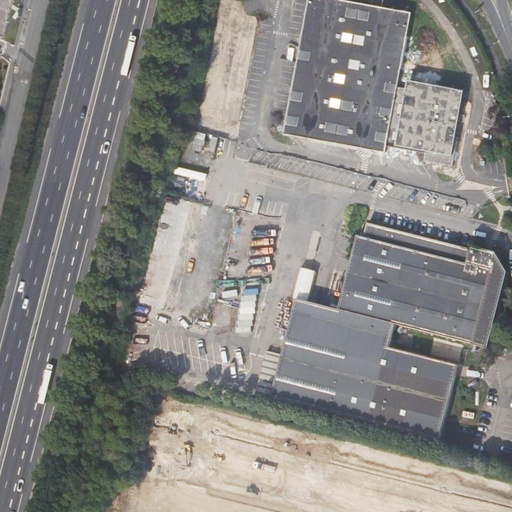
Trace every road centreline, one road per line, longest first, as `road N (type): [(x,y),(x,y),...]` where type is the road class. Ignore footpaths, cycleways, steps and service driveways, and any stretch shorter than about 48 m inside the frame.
road 1 (motorway): [(5,511),(136,0)]
road 2 (motorway): [(101,0),(0,399)]
road 3 (unclassified): [(0,181),(42,0)]
